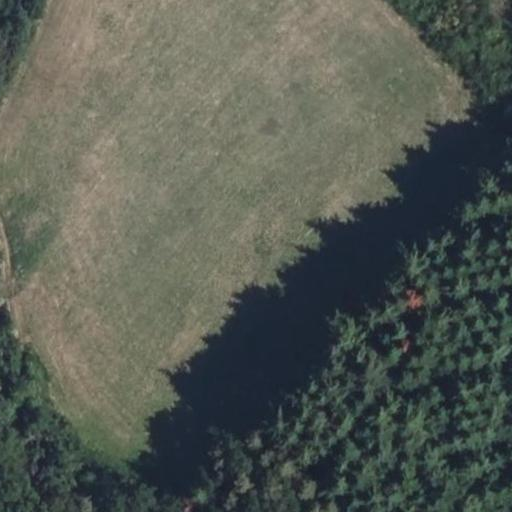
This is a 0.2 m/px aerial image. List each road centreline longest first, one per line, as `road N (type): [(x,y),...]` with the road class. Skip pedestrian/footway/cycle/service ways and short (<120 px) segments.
road 1 (track): [(42,511),(30,491),(31,362),(7,293)]
road 2 (track): [(511,119),(496,133),(377,0)]
